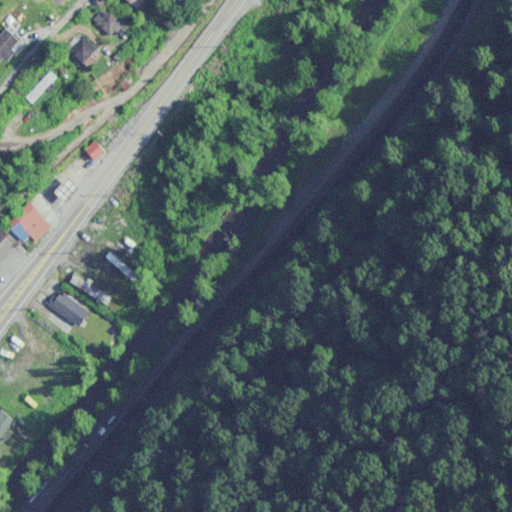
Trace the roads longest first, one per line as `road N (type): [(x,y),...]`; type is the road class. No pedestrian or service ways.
road 1 (primary): [(243,0),(0,316)]
road 2 (track): [(209,0),(140,83),(0,211)]
road 3 (residential): [(83,0),(0,95)]
